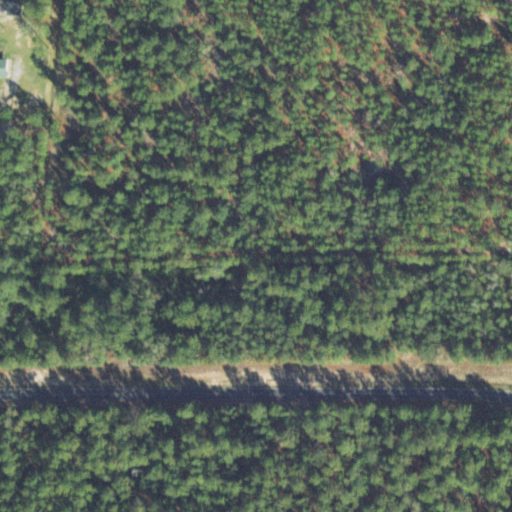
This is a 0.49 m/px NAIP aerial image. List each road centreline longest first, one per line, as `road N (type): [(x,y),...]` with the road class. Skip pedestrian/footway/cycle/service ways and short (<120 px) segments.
road 1 (residential): [(511,408),(0,398)]
road 2 (residential): [(238,0),(511,180)]
